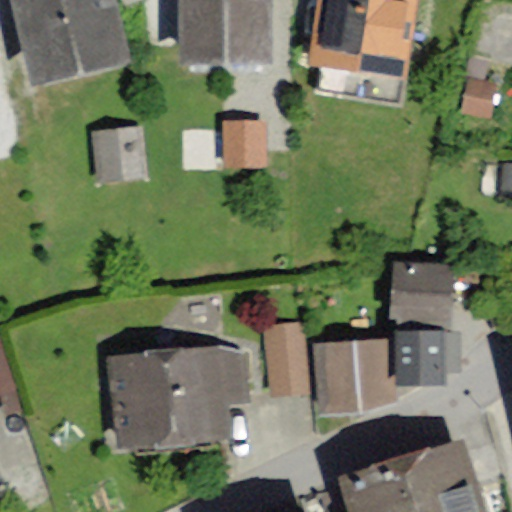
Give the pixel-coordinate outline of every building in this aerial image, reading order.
[(19,0),(36,78),(125,58),(111,0),(19,0)] [(183,0),(185,54),(267,53),(266,0),(183,0)] [(323,0),(315,61),(399,72),(409,0),(323,0)] [(263,123),(229,124),(230,167),(264,166),(263,123)] [(140,131),(96,135),(101,181),(144,177),(140,131)] [(451,272),(400,268),(396,318),(447,322),(451,272)] [(297,326),(269,330),(276,394),(305,391),(297,326)] [(400,334),(400,380),(442,380),(442,334),(400,334)] [(382,344),(321,347),(325,416),(386,413),(382,344)] [(171,353),(116,356),(120,443),(229,438),(227,398),(243,398),(241,350),(171,353)] [(483,511),(460,442),(342,480),(352,511),(483,511)]
